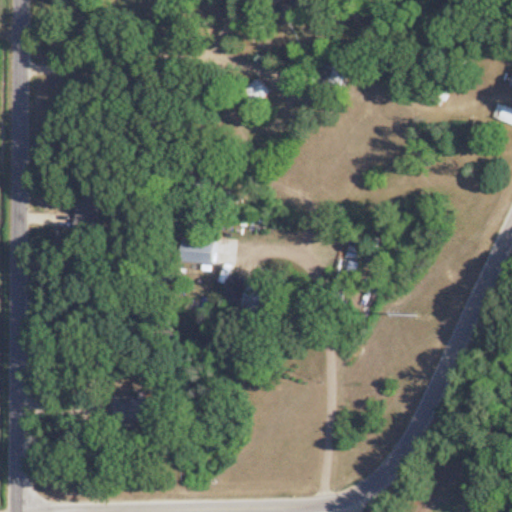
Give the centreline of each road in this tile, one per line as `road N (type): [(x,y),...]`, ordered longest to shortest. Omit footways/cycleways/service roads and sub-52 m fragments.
road 1 (residential): [(73,511),(326,504),(372,487),(408,443),(511,221)]
road 2 (residential): [(12,511),(17,0)]
